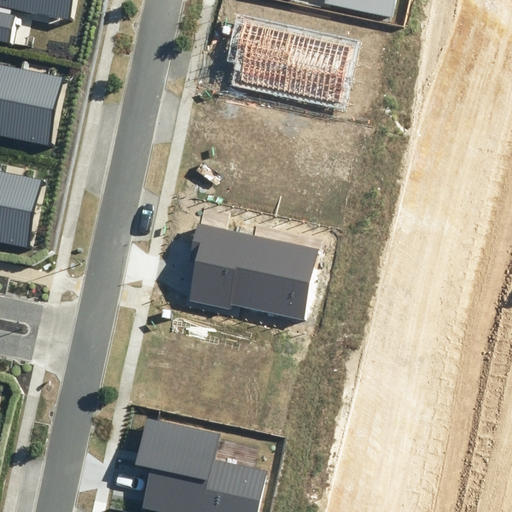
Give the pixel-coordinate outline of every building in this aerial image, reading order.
[(0,0),(0,39),(13,42),(19,16),(71,25),(75,0),(0,0)] [(325,0),(325,2),(393,16),(396,0),(325,0)] [(341,103),(353,46),(244,22),(236,58),(244,59),(239,82),(341,103)] [(0,133),(53,145),(67,79),(0,65),(0,133)] [(0,241),(31,248),(45,182),(0,172),(0,241)] [(231,304),(306,319),(320,248),(197,224),(190,260),(196,261),(188,302),(230,310),(231,304)] [(312,395),(278,389),(274,409),(308,414),(312,395)] [(151,468),(142,508),(161,511),(260,511),(270,470),(216,458),(221,434),(145,417),(135,464),(151,468)]
